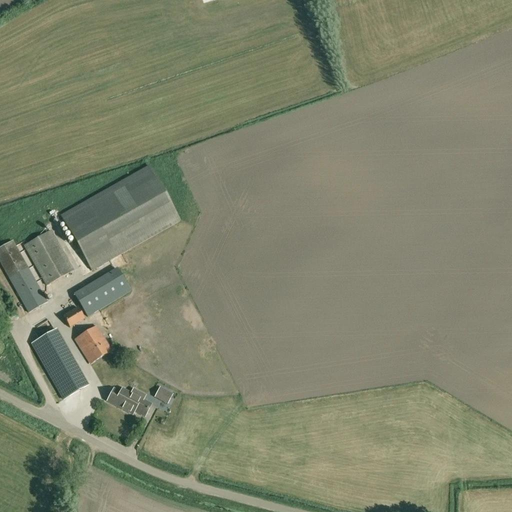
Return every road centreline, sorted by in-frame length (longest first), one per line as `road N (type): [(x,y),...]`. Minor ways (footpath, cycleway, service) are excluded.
road 1 (unclassified): [(285,511),(150,473),(52,419)]
road 2 (unclassified): [(1,310),(52,419)]
